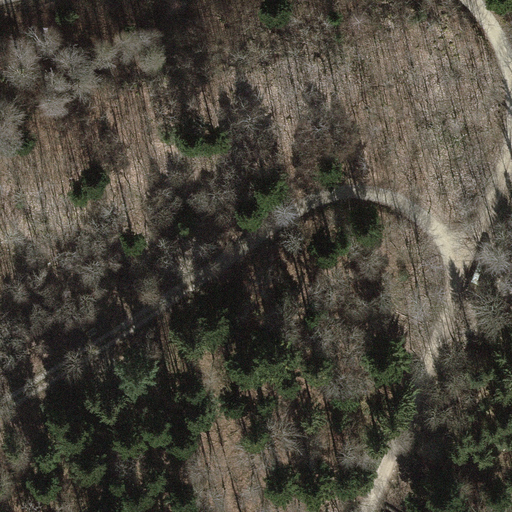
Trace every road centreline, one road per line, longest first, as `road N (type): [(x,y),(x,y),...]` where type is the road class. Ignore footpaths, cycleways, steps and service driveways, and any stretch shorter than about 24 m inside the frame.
road 1 (track): [(469,258),(409,203),(353,185),(289,207),(0,397)]
road 2 (track): [(365,511),(469,258),(511,185)]
